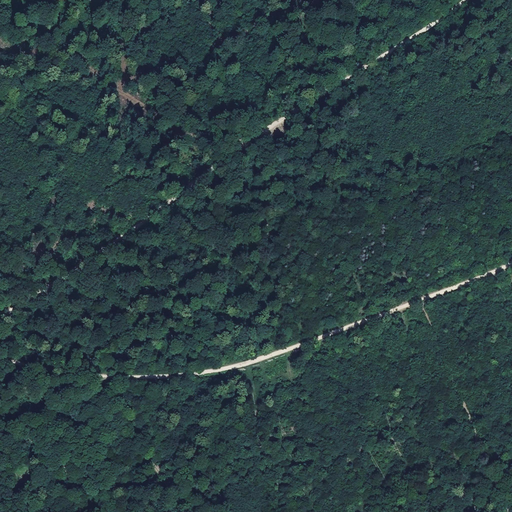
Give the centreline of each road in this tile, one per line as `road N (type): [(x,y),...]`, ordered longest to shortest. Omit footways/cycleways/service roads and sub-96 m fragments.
road 1 (track): [(464,0),(0,313)]
road 2 (track): [(511,263),(230,368),(155,378),(0,362)]
